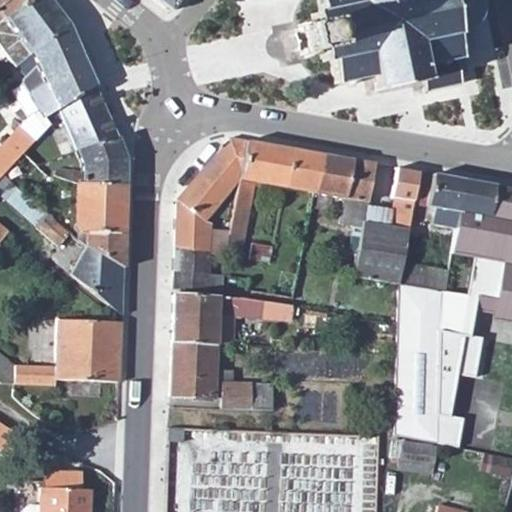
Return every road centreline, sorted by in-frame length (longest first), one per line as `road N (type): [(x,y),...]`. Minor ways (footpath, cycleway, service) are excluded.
road 1 (tertiary): [(171,112),(154,157),(137,458)]
road 2 (tertiary): [(171,112),(270,120),(511,166)]
road 3 (residential): [(0,402),(104,453),(137,458)]
